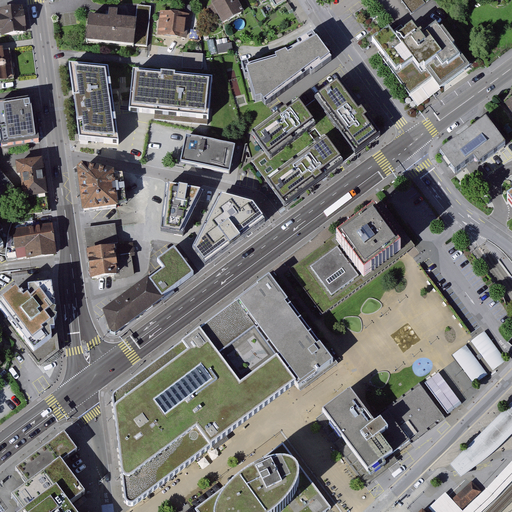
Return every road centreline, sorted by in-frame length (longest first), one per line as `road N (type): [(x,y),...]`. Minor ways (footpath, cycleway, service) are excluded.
road 1 (primary): [(88,383),(411,141)]
road 2 (secondary): [(35,0),(88,383)]
road 3 (residential): [(374,511),(511,381)]
road 4 (residential): [(411,141),(310,0)]
road 5 (residential): [(88,383),(109,511)]
road 6 (primary): [(411,141),(511,68)]
